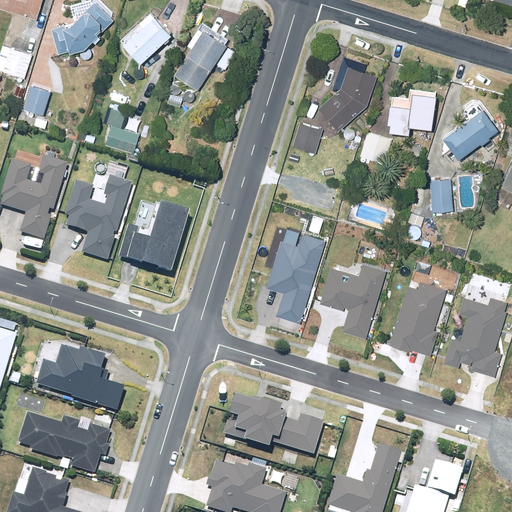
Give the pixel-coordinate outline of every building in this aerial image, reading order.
[(0,0),(0,5),(36,17),(41,0),(0,0)] [(69,49),(83,45),(92,37),(95,40),(99,35),(96,31),(100,28),(102,30),(113,18),(95,0),(93,0),(92,2),(91,0),(81,0),(70,4),(75,18),(71,21),(51,27),(58,51),(69,48),(69,49)] [(170,32),(149,9),(139,19),(142,23),(123,42),(141,60),(164,38),(166,40),(169,37),(167,35),(170,32)] [(187,51),(175,72),(199,87),(214,61),(225,68),(236,50),(225,43),(227,41),(225,40),(228,35),(202,20),(199,26),(197,24),(187,41),(193,45),(189,52),(187,51)] [(0,68),(24,77),(32,53),(3,43),(0,52),(0,68)] [(339,128),(367,103),(377,74),(348,64),(340,87),(318,105),(339,128)] [(21,96),(24,87),(17,84),(14,93),(21,96)] [(45,114),(52,92),(28,85),(22,107),(45,114)] [(432,125),(436,92),(412,89),(410,103),(388,100),(386,119),(389,120),(388,128),(408,130),(409,122),(432,125)] [(167,102),(180,105),(183,97),(170,93),(167,102)] [(488,134),(497,127),(482,106),(481,107),(478,102),(473,101),(464,108),(464,112),(467,117),(443,134),(458,155),(480,139),(481,141),(490,136),(488,134)] [(47,120),(36,116),(34,124),(44,127),(47,120)] [(293,144),(315,151),(322,127),(318,126),(319,124),(312,121),(311,124),(300,120),(293,144)] [(139,132),(111,123),(105,143),(133,152),(139,132)] [(389,137),(367,130),(358,160),(362,162),(364,155),(374,158),(372,164),(378,166),(380,160),(384,161),(391,141),(388,140),(389,137)] [(85,139),(94,141),(96,135),(87,133),(85,139)] [(356,149),(361,137),(355,134),(353,139),(349,146),(356,149)] [(46,238),(69,161),(43,153),(38,171),(44,173),(41,183),(25,179),(30,163),(9,157),(0,185),(0,201),(26,209),(20,230),(46,238)] [(511,187),(511,159),(501,182),(511,187)] [(109,259),(132,181),(110,175),(105,192),(108,193),(105,202),(91,197),(95,183),(76,178),(65,213),(71,215),(68,223),(89,230),(82,251),(109,259)] [(452,208),(450,177),(430,178),(432,209),(452,208)] [(128,224),(118,256),(175,274),(195,209),(163,199),(150,239),(137,235),(140,228),(128,224)] [(302,321),(327,237),(303,230),(298,244),(282,239),(267,286),(284,291),(277,313),(302,321)] [(367,335),(386,268),(362,261),(359,271),(332,264),(322,298),(349,306),(343,329),(367,335)] [(418,286),(406,282),(391,341),(431,351),(438,328),(434,327),(445,286),(420,279),(418,286)] [(503,350),(495,348),(509,299),(492,294),(490,301),(463,293),(458,311),(469,314),(463,337),(451,333),(444,361),(459,365),(461,359),(473,362),(471,367),(496,374),(503,350)] [(0,391),(17,332),(0,327),(0,391)] [(46,357),(38,382),(119,408),(127,383),(101,375),(109,352),(82,343),(80,349),(62,343),(56,360),(46,357)] [(235,390),(224,431),(271,444),(272,439),(316,450),(325,419),(291,410),(293,402),(260,393),(259,396),(235,390)] [(96,472),(102,453),(107,454),(115,431),(62,414),(60,421),(28,410),(18,440),(72,458),(70,463),(96,472)] [(383,511),(403,449),(378,442),(370,468),(367,467),(363,480),(338,472),(328,505),(350,511),(349,511),(383,511)] [(280,511),(287,489),(261,482),(266,466),(250,461),(249,465),(238,462),(237,465),(215,458),(207,484),(213,486),(208,505),(231,511),(232,511),(234,506),(250,510),(249,511),(280,511)] [(457,496),(464,466),(435,458),(428,485),(416,482),(407,511),(445,511),(450,494),(457,496)] [(88,511),(64,504),(72,478),(33,466),(24,493),(14,490),(7,511),(88,511)]
